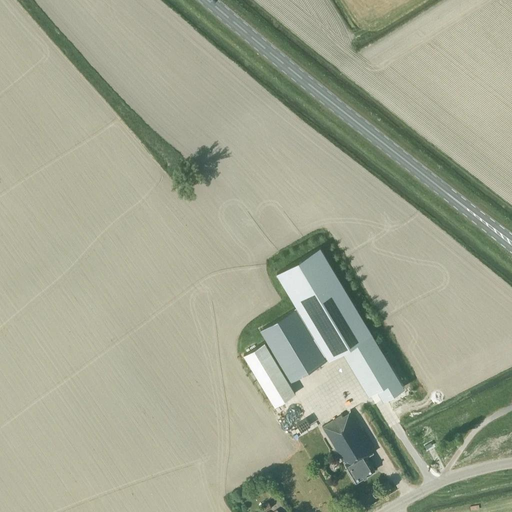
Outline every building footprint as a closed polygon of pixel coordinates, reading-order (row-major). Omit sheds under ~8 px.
[(320,246),(277,272),(320,345),(315,348),(293,310),(260,329),(291,381),(323,361),(372,332),(320,246)] [(383,398),(404,386),(372,332),(342,350),(368,393),(377,388),(383,398)] [(274,406),(295,393),(264,342),(243,354),(274,406)] [(356,482),(374,470),(366,456),(374,451),(350,412),(342,417),(341,415),(322,427),(341,458),(342,457),(345,462),(344,462),(356,482)] [(265,511),(271,507),(268,502),(261,506),(265,511)]
